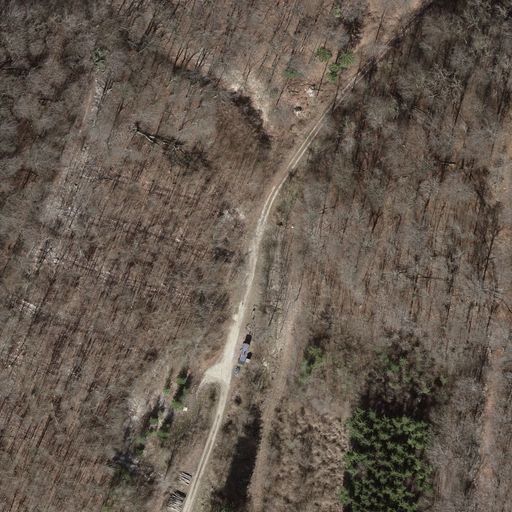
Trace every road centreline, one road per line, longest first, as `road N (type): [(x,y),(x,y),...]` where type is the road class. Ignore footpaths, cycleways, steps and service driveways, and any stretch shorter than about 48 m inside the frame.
road 1 (track): [(445,0),(317,126),(282,177),(264,217),(241,333),(184,511)]
road 2 (track): [(479,511),(501,190),(511,154)]
